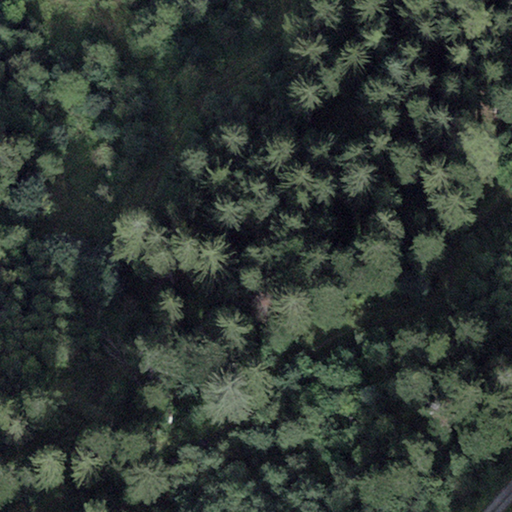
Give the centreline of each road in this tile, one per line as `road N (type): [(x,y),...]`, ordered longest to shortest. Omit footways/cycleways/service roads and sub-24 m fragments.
road 1 (track): [(0,223),(71,245),(119,238),(138,220),(202,99),(257,65),(282,33),(290,0)]
road 2 (track): [(227,431),(192,450),(32,399),(0,400)]
road 3 (track): [(419,310),(324,336),(227,431)]
